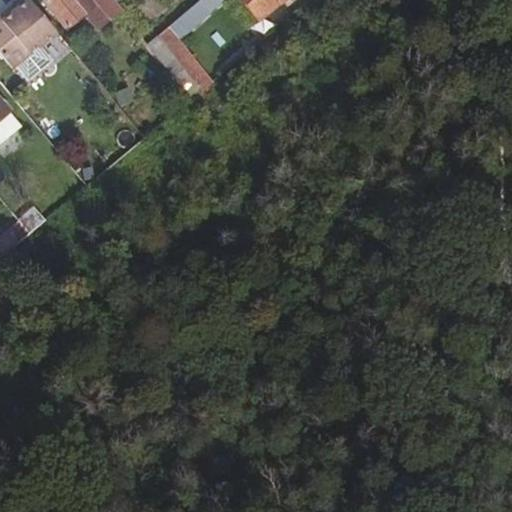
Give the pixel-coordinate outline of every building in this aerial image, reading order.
[(32,48),(53,30),(27,0),(23,0),(0,19),(0,56),(22,82),(45,63),(32,48)] [(15,0),(0,13),(0,19),(23,0),(15,0)] [(42,0),(39,2),(64,33),(82,17),(94,30),(116,12),(106,0),(42,0)] [(198,0),(155,37),(164,47),(173,39),(222,0),(240,0),(258,20),(281,0),(198,0)] [(189,100),(200,91),(164,47),(155,37),(144,45),(189,100)] [(173,39),(164,47),(200,91),(209,82),(173,39)]
